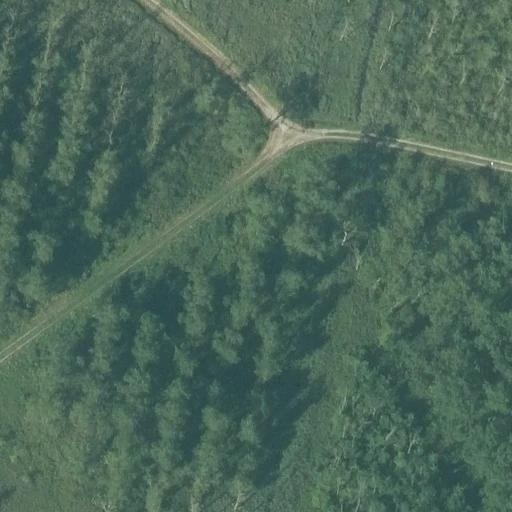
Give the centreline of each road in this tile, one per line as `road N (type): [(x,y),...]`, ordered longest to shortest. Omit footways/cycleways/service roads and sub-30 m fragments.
road 1 (track): [(0,358),(292,141),(218,61),(143,0)]
road 2 (track): [(292,141),(320,133),(364,137),(511,169)]
